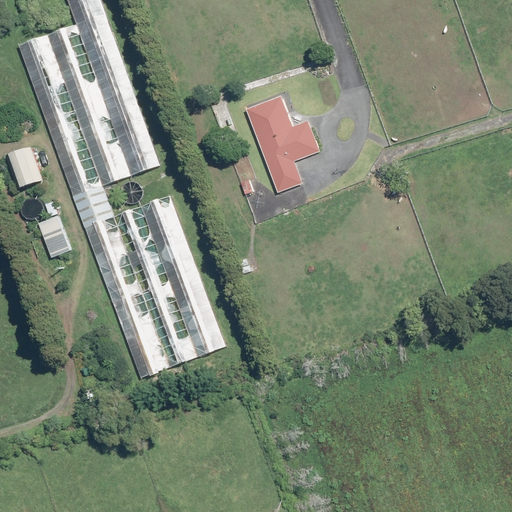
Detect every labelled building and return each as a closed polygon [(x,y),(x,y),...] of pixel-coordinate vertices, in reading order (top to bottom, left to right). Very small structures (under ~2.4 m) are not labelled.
[(165,167),(104,0),(71,0),(80,23),(21,44),(143,382),(230,351),(174,197),(117,218),(107,188),(165,167)] [(250,110),(281,194),(306,185),(297,162),(323,153),(311,122),(296,127),(285,97),(250,110)] [(35,149),(16,156),(29,189),(48,182),(35,149)] [(252,181),(244,184),(248,195),(255,193),(252,181)] [(131,203),(133,203),(134,203),(135,203),(137,203),(138,202),(140,201),(142,200),(143,199),(144,197),(144,195),(145,193),(145,192),(144,190),(144,188),(143,186),(141,185),(140,184),(138,183),(137,182),(135,182),(133,182),(131,182),(129,183),(128,184),(126,185),(125,186),(124,188),(123,190),(123,192),(123,194),(123,195),(124,197),(125,199),(126,200),(128,201),(129,202),(131,203)] [(31,220),(33,221),(34,221),(35,221),(36,221),(38,221),(40,220),(42,219),(44,218),(45,217),(46,215),(47,213),(47,211),(47,209),(47,207),(46,206),(45,204),(44,202),(43,201),(41,200),(39,199),(37,199),(35,199),(33,199),(31,200),(30,201),(28,202),(27,203),(26,205),(25,207),(25,209),(25,211),(25,213),(25,214),(26,216),(28,218),(29,219),(31,220)] [(56,202),(48,206),(53,217),(61,214),(56,202)] [(42,224),(56,259),(75,251),(62,217),(42,224)] [(242,262),(244,268),(251,265),(249,259),(242,262)] [(244,268),(246,274),(253,272),(251,266),(244,268)]
